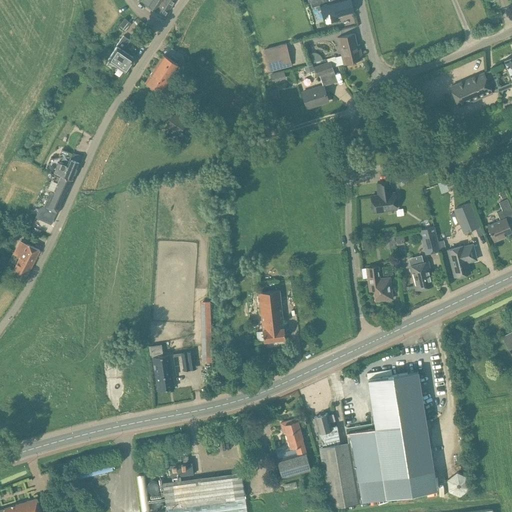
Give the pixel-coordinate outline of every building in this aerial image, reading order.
[(146,5),(155,12),(164,18),(175,0),(141,0),(141,1),(146,5)] [(307,0),(308,2),(310,1),(312,7),(320,5),(321,6),(324,22),(328,21),(338,19),(337,16),(354,12),(351,0),(336,0),(328,2),(327,0),(307,0)] [(131,24),(125,18),(118,26),(124,31),(131,24)] [(354,33),(338,37),(342,55),(344,55),(346,64),(344,64),(344,65),(354,62),(354,63),(356,62),(356,61),(362,59),(360,50),(358,51),(354,33)] [(123,35),(108,59),(110,61),(123,70),(127,72),(134,62),(133,57),(124,50),(131,41),(123,35)] [(282,57),(279,45),(264,49),(269,72),(292,66),(289,55),(282,57)] [(290,51),(296,66),(305,62),(299,48),(290,51)] [(315,53),(314,53),(312,53),(310,53),(314,62),(323,60),(322,58),(321,56),(319,55),(317,54),(315,53)] [(161,93),(179,65),(164,55),(145,83),(161,93)] [(485,72),(493,93),(500,92),(511,86),(511,56),(504,60),(508,69),(511,78),(511,82),(500,87),(498,87),(496,81),(498,80),(493,69),(485,72)] [(328,63),(314,68),(315,71),(317,77),(334,71),(333,68),(338,66),(335,57),(327,59),(328,63)] [(312,64),(304,67),(306,74),(315,71),(314,68),(312,64)] [(492,92),(484,73),(451,87),(459,106),(492,92)] [(329,101),(323,85),(302,92),(307,108),(308,108),(307,106),(320,102),(321,104),(329,101)] [(277,97),(276,90),(265,91),(266,98),(277,97)] [(169,106),(163,102),(151,117),(177,136),(175,140),(184,146),(190,138),(180,131),(188,121),(171,109),(170,110),(167,108),(169,106)] [(347,130),(344,121),(337,123),(340,132),(347,130)] [(59,162),(55,171),(62,174),(73,178),(80,162),(70,158),(68,163),(64,161),(63,163),(59,162)] [(407,173),(396,175),(397,182),(408,180),(407,173)] [(54,192),(48,208),(49,209),(58,212),(66,195),(67,193),(73,178),(62,174),(58,184),(54,192)] [(461,176),(446,182),(449,190),(464,184),(461,176)] [(391,193),(390,181),(377,183),(379,195),(371,196),(373,212),(397,209),(394,193),(391,193)] [(511,209),(509,203),(507,199),(499,202),(503,210),(497,212),(500,220),(487,226),(494,242),(503,238),(502,236),(511,231),(505,215),(511,212),(511,209)] [(469,203),(455,209),(464,232),(479,226),(469,203)] [(40,208),(35,217),(41,220),(46,211),(40,208)] [(440,250),(434,226),(420,230),(426,254),(440,250)] [(387,248),(395,247),(393,231),(384,232),(387,248)] [(20,257),(13,271),(17,273),(26,278),(40,250),(20,240),(13,253),(20,257)] [(477,260),(473,244),(464,247),(463,246),(448,250),(455,277),(470,273),(468,266),(466,264),(468,262),(477,260)] [(430,269),(428,262),(410,266),(416,290),(433,285),(429,269),(430,269)] [(380,278),(379,266),(362,268),(363,278),(368,277),(370,291),(374,291),(375,301),(392,298),(389,277),(380,278)] [(285,338),(280,292),(259,294),(264,341),(285,338)] [(203,302),(202,308),(203,308),(205,344),(211,344),(211,335),(210,317),(209,302),(203,302)] [(195,367),(193,352),(182,353),(183,368),(195,367)] [(176,376),(172,354),(153,357),(158,390),(174,388),(172,376),(176,376)] [(391,369),(367,373),(368,378),(392,374),(391,369)] [(323,447),(320,448),(322,463),(330,507),(332,507),(437,490),(420,381),(418,371),(368,379),(376,428),(347,433),(349,442),(349,443),(340,444),(323,447)] [(321,415),(315,416),(317,426),(319,433),(321,438),(323,447),(340,444),(337,426),(331,427),(327,413),(325,413),(324,413),(321,414),(321,415)] [(298,453),(277,459),(282,478),(311,470),(306,451),(305,451),(304,446),(302,438),(300,431),(297,421),(291,423),(290,420),(281,423),(284,432),(286,431),(291,447),(296,446),(298,453)] [(156,448),(154,447),(152,448),(149,448),(148,449),(147,450),(146,450),(145,451),(144,452),(144,453),(143,454),(142,455),(142,456),(141,457),(141,458),(141,460),(141,461),(141,462),(141,463),(141,464),(141,466),(142,467),(142,468),(143,469),(143,470),(144,471),(145,472),(146,473),(147,473),(148,474),(149,474),(150,475),(151,475),(152,475),(154,476),(156,475),(157,475),(158,475),(160,475),(161,474),(162,474),(163,473),(164,472),(165,471),(165,470),(166,469),(167,468),(167,467),(168,466),(168,465),(168,464),(169,463),(169,461),(169,460),(168,459),(168,458),(168,457),(167,455),(167,454),(166,453),(165,452),(164,451),(163,451),(162,450),(161,449),(160,449),(159,448),(158,448),(157,448),(156,448)] [(176,477),(190,475),(193,474),(192,462),(189,463),(175,465),(170,465),(172,477),(176,477)] [(72,480),(113,471),(112,464),(71,473),(72,480)] [(493,511),(493,509),(472,511),(246,511),(242,472),(163,482),(166,511),(158,511),(493,511)] [(469,489),(468,476),(456,472),(447,479),(448,491),(459,496),(469,489)] [(154,481),(153,481),(152,481),(151,481),(150,482),(149,482),(149,483),(148,483),(148,484),(147,485),(147,486),(147,487),(147,488),(147,489),(147,490),(148,491),(149,492),(150,493),(151,493),(152,493),(153,493),(154,493),(155,493),(156,492),(157,492),(157,491),(158,491),(158,490),(159,489),(159,488),(159,487),(159,486),(159,485),(158,484),(157,483),(156,482),(155,482),(155,481),(154,481)] [(40,511),(36,498),(0,509),(0,511),(40,511)] [(157,498),(156,498),(155,498),(154,498),(153,499),(152,499),(152,500),(151,501),(151,502),(150,503),(150,504),(150,505),(151,506),(151,507),(152,508),(153,509),(154,509),(154,510),(156,510),(157,510),(158,510),(159,510),(160,509),(161,509),(161,508),(162,507),(162,506),(163,505),(163,504),(163,503),(163,502),(162,501),(161,500),(161,499),(160,498),(159,498),(158,498),(157,498)]
